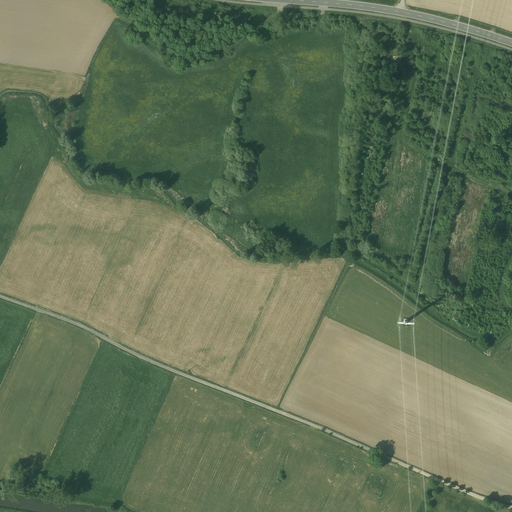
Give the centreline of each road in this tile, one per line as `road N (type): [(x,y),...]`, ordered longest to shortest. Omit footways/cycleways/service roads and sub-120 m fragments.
road 1 (unclassified): [(0,296),(511,507)]
road 2 (primary): [(294,0),(398,11),(511,42)]
